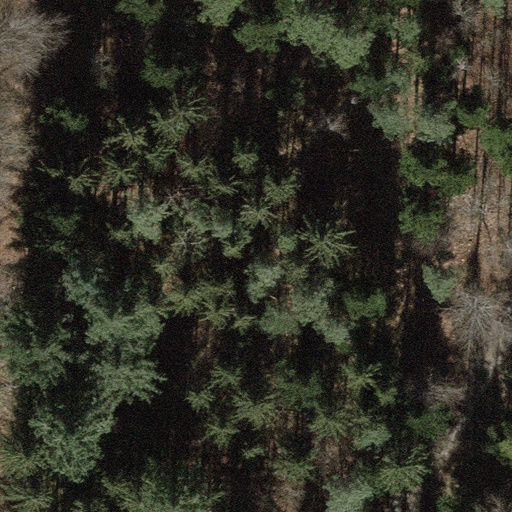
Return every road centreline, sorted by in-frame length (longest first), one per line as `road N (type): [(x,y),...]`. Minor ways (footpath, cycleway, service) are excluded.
road 1 (track): [(0,97),(0,294)]
road 2 (track): [(410,511),(511,344)]
